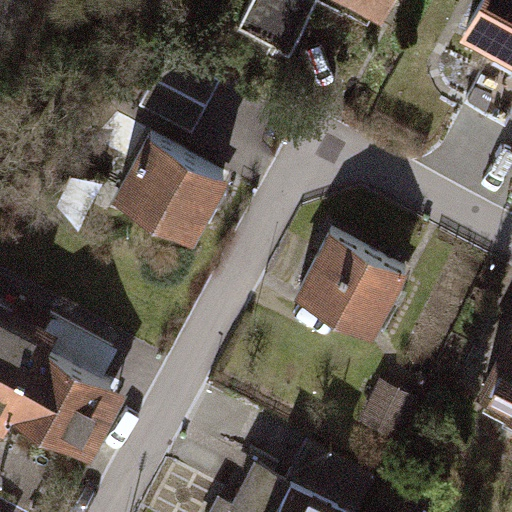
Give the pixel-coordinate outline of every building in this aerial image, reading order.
[(246,0),(233,28),(287,55),(313,0),(337,0),(378,20),(387,0),(246,0)] [(511,0),(486,0),(463,46),(511,71),(511,0)] [(171,52),(143,99),(196,130),(223,82),(171,52)] [(226,170),(144,126),(107,194),(189,239),(226,170)] [(414,272),(334,231),(304,290),(384,330),(414,272)] [(0,412),(3,406),(80,444),(110,384),(43,351),(49,339),(0,314),(0,412)] [(511,348),(491,391),(511,401),(511,348)] [(411,403),(378,387),(364,416),(396,432),(411,403)] [(349,511),(254,466),(234,508),(215,499),(208,511),(349,511)]
